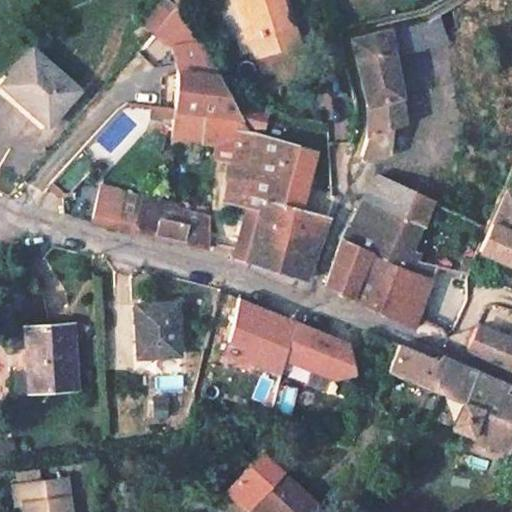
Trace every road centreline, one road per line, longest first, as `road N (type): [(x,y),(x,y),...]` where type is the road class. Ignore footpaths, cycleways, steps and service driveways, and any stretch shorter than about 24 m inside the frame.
road 1 (residential): [(0,208),(303,298)]
road 2 (residential): [(307,59),(334,175),(324,242),(303,298)]
road 3 (residential): [(303,298),(511,382)]
